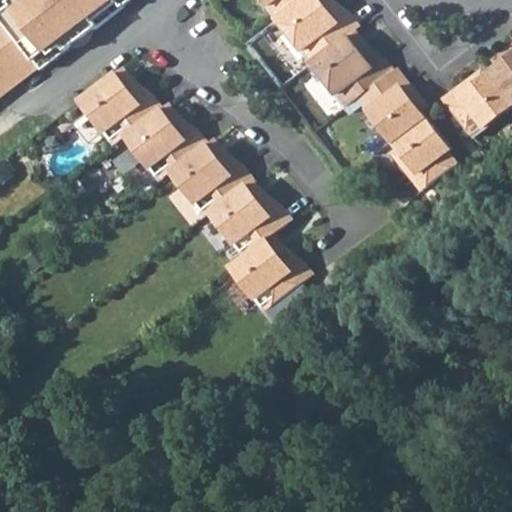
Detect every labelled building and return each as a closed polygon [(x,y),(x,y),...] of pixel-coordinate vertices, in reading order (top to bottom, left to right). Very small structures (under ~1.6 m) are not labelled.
[(1,16),(43,70),(133,0),(13,0),(11,2),(14,6),(1,16)] [(292,3),(295,8),(305,0),(265,0),(277,15),(292,3)] [(351,36),(357,31),(332,0),(330,0),(325,4),(322,0),(305,0),(295,8),(281,20),(311,59),(326,47),(330,52),(351,36)] [(352,15),(333,0),(332,0),(357,31),(361,28),(352,15)] [(292,3),(277,15),(281,20),(295,8),(292,3)] [(366,43),(357,31),(351,36),(360,48),(366,43)] [(364,96),(391,75),(366,43),(360,48),(351,36),(330,52),(315,64),(346,103),(361,92),(364,96)] [(386,59),(366,43),(391,75),(396,72),(386,59)] [(326,47),(311,59),(315,64),(330,52),(326,47)] [(501,66),(494,71),(511,94),(511,48),(502,56),(507,62),(501,66)] [(502,56),(497,60),(501,66),(507,62),(502,56)] [(134,80),(125,68),(118,73),(128,85),(134,80)] [(396,72),(391,75),(401,88),(409,82),(399,69),(396,72)] [(477,76),(458,91),(464,98),(451,108),(474,137),(511,107),(511,94),(494,71),(487,77),(481,81),(477,76)] [(487,77),(482,72),(477,76),(481,81),(487,77)] [(118,73),(83,101),(113,141),(128,129),(132,134),(159,113),(134,80),(128,85),(118,73)] [(396,142),(428,118),(423,111),(418,105),(424,101),(409,82),(401,88),(391,75),(364,96),(362,98),(396,142)] [(154,96),(134,80),(159,113),(164,109),(154,96)] [(458,91),(446,100),(447,103),(451,108),(464,98),(458,91)] [(362,98),(364,96),(361,92),(346,103),(349,108),(362,98)] [(418,105),(423,111),(428,106),(424,101),(418,105)] [(170,104),(164,109),(173,121),(179,116),(170,104)] [(132,134),(128,137),(159,176),(174,165),(177,169),(205,148),(179,116),(173,121),(164,109),(159,113),(132,134)] [(200,132),(179,116),(205,148),(210,144),(200,132)] [(421,174),(430,187),(459,165),(449,152),(452,149),(428,118),(396,142),(402,150),(406,155),(401,159),(415,178),(421,174)] [(113,141),(117,145),(128,137),(132,134),(128,129),(113,141)] [(216,139),(210,144),(219,156),(225,151),(216,139)] [(177,169),(174,172),(205,212),(220,200),(223,205),(249,185),(250,184),(225,151),(219,156),(210,144),(205,148),(177,169)] [(396,154),(401,159),(406,155),(402,150),(396,154)] [(245,167),(225,151),(250,184),(255,180),(245,167)] [(174,165),(159,176),(162,181),(174,172),(177,169),(174,165)] [(250,184),(249,185),(258,197),(264,192),(255,180),(250,184)] [(223,205),(213,213),(244,252),(259,240),(262,245),(269,240),(276,235),(290,224),(264,192),(258,197),(249,185),(223,205)] [(285,208),(264,192),(290,224),(294,221),(285,208)] [(220,200),(205,212),(208,216),(213,213),(223,205),(220,200)] [(285,247),(276,235),(269,240),(279,252),(285,247)] [(247,257),(234,267),(278,324),(315,296),(305,283),(310,279),(285,247),(279,252),(269,240),(262,245),(247,257)] [(259,240),(244,252),(247,257),(262,245),(259,240)] [(305,263),(285,247),(310,279),(315,275),(305,263)]
